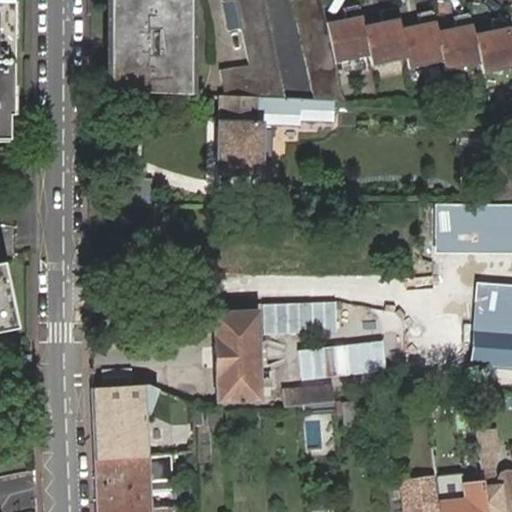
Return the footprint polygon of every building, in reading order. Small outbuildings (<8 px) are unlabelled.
[(0,0),(0,137),(4,137),(5,90),(11,90),(11,37),(3,38),(3,4),(10,4),(10,0),(0,0)] [(109,0),(110,19),(160,21),(159,0),(109,0)] [(110,94),(166,95),(182,95),(191,95),(191,0),(159,0),(160,21),(110,19),(110,94)] [(225,95),(285,97),(263,0),(235,0),(252,63),(220,69),(225,95)] [(334,98),(345,98),(337,59),(328,18),(324,0),(295,0),(316,98),(317,98),(334,98)] [(328,18),(337,59),(373,51),(375,61),(408,54),(410,63),(447,55),(449,65),(484,58),(486,69),(511,63),(511,12),(511,7),(494,10),(497,23),(477,26),(473,5),(457,9),(459,21),(441,26),(437,3),(419,7),(422,20),(402,24),(398,2),(383,5),(387,19),(367,23),(362,0),(345,3),(348,15),(328,18)] [(182,95),(166,95),(166,106),(182,106),(182,95)] [(225,95),(218,95),(214,174),(259,177),(259,168),(263,123),(297,125),(300,120),(335,121),(334,98),(317,98),(285,97),(225,95)] [(251,185),(251,204),(280,204),(279,185),(251,185)] [(280,204),(291,204),(291,185),(279,185),(280,204)] [(511,207),(437,207),(436,253),(511,254),(511,207)] [(472,365),(511,368),(511,286),(479,283),(472,365)] [(228,305),(215,305),(216,311),(208,312),(216,403),(260,400),(253,310),(229,310),(228,305)] [(30,387),(30,366),(11,368),(11,388),(30,387)] [(146,383),(91,387),(94,460),(195,453),(194,413),(193,404),(146,383)] [(334,386),(284,389),(285,407),(335,403),(334,386)] [(373,427),(370,403),(346,405),(348,429),(373,427)] [(227,415),(228,429),(260,428),(258,413),(227,415)] [(447,447),(433,448),(438,493),(440,511),(485,511),(482,482),(474,482),(475,487),(447,489),(445,474),(450,475),(447,447)] [(511,511),(511,485),(495,487),(491,453),(479,454),(481,474),(482,482),(485,511),(511,511)] [(481,474),(479,454),(466,455),(468,475),(481,474)] [(160,463),(159,457),(94,460),(95,485),(149,482),(148,464),(160,463)] [(172,482),(149,482),(95,485),(97,511),(150,509),(150,493),(171,492),(172,482)] [(440,511),(438,493),(412,496),(413,511),(440,511)]
